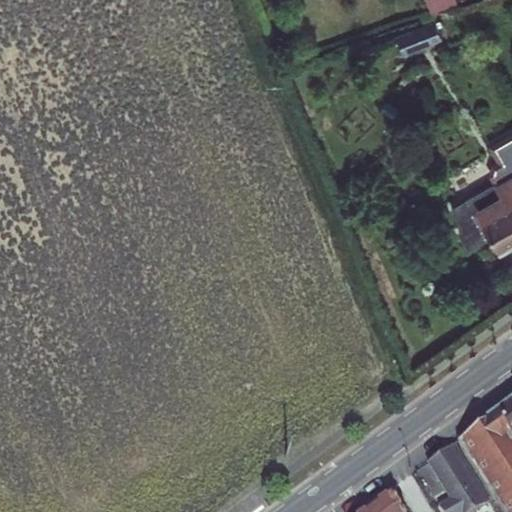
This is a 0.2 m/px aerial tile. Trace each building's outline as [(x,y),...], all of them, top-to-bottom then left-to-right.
[(423,0),(428,10),(454,0),(423,0)] [(511,231),(511,172),(444,209),(469,255),(511,231)] [(496,511),(511,511),(511,399),(449,444),(489,500),(496,511)] [(449,444),(411,471),(440,511),(472,511),(489,500),(449,444)] [(400,511),(390,493),(356,511),(400,511)]
